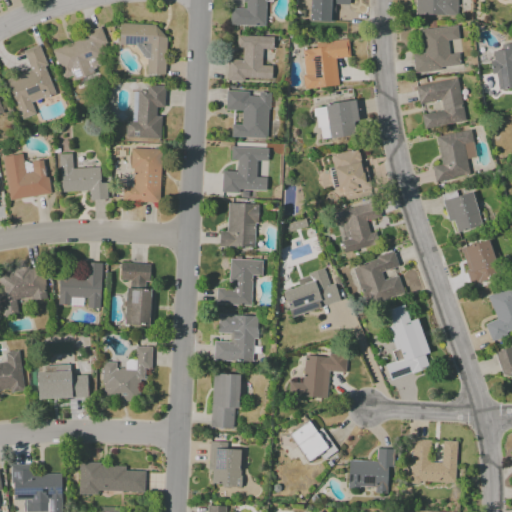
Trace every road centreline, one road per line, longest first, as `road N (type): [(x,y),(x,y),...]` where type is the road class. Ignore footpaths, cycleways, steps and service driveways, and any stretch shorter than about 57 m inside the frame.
road 1 (residential): [(382,0),(395,152),(484,413),(490,511)]
road 2 (residential): [(201,0),(176,511)]
road 3 (residential): [(0,238),(194,234)]
road 4 (residential): [(0,435),(77,428),(180,437)]
